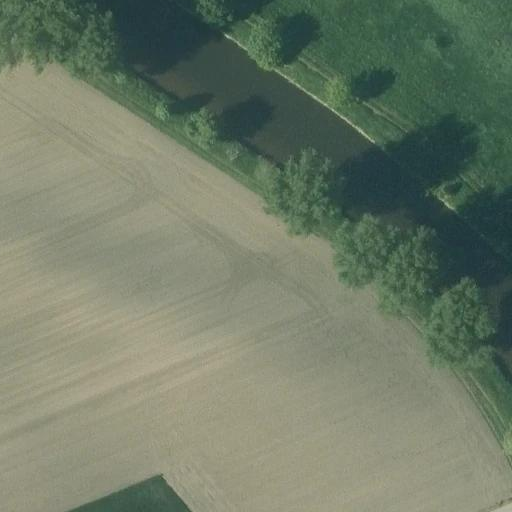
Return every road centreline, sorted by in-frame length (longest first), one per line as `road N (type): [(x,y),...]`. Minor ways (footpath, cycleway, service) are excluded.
road 1 (track): [(0,32),(323,253),(425,347),(511,443)]
road 2 (track): [(205,0),(395,129),(511,226)]
